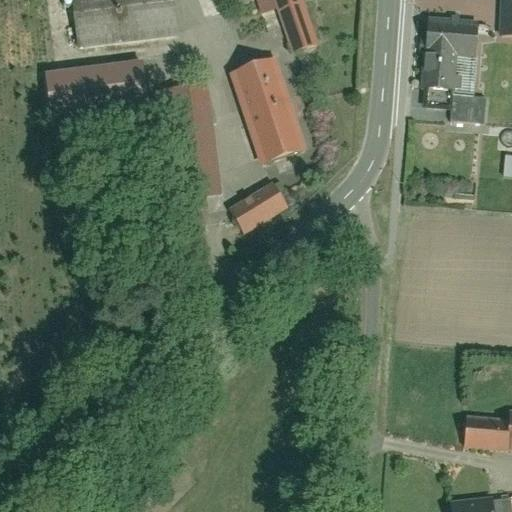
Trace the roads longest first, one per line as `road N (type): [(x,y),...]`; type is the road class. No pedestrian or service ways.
road 1 (tertiary): [(13,511),(198,348),(345,193)]
road 2 (residential): [(345,193),(374,260),(363,511)]
road 3 (tertiary): [(345,193),(373,152),(391,0)]
